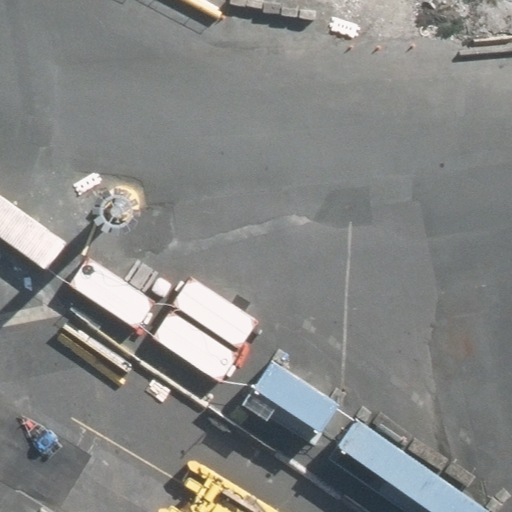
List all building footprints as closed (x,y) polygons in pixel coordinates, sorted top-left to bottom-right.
[(88,243),(70,272),(138,315),(156,287),(88,243)] [(194,262),(176,291),(245,334),(263,306),(194,262)] [(171,296),(152,324),(220,368),(239,340),(171,296)] [(273,347),(254,375),(323,419),(341,390),(273,347)] [(340,437),(456,511),(475,511),(489,490),(360,406),(340,437)]
